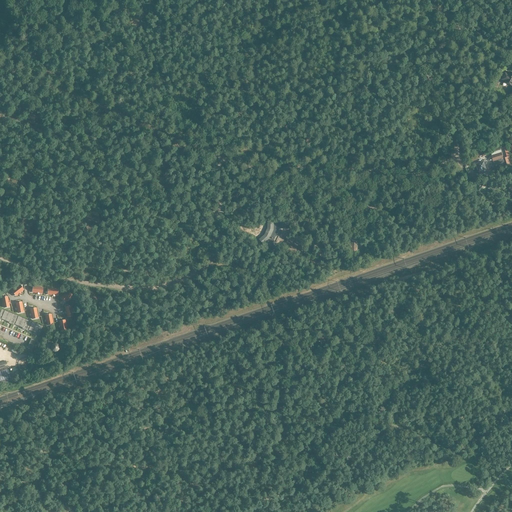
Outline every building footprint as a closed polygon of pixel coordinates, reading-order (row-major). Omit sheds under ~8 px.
[(502,79),(506,81),(505,82),(511,85),(511,72),(510,72),(509,75),(505,73),(502,79)] [(493,161),(503,159),(501,153),(491,156),(493,161)] [(476,164),(477,168),(476,168),(477,172),(478,171),(479,171),(480,174),(487,172),(484,165),(487,164),(486,160),(483,161),(483,162),(476,164)] [(278,228),(279,228),(289,229),(289,222),(268,221),(267,228),(264,235),(259,240),(274,256),(279,251),(272,244),(271,243),(273,238),(274,239),(277,233),(275,233),(278,228)] [(23,290),(20,286),(12,291),(16,296),(23,290)] [(68,291),(61,298),(65,302),(71,295),(68,291)] [(0,319),(5,321),(8,313),(1,310),(0,313),(0,319)] [(9,324),(11,325),(15,315),(8,313),(5,321),(10,323),(9,324)] [(14,324),(19,326),(22,318),(15,315),(11,325),(14,325),(14,324)] [(22,318),(19,326),(24,328),(23,329),(25,330),(29,321),(22,318)] [(29,321),(25,330),(27,331),(28,330),(33,332),(36,324),(29,321)] [(36,324),(33,332),(37,334),(37,335),(39,336),(43,327),(36,324)] [(29,351),(32,353),(37,341),(31,339),(27,349),(30,350),(30,351),(29,351)] [(50,349),(51,349),(52,351),(54,352),(57,351),(59,349),(60,349),(60,347),(59,347),(58,345),(55,344),(53,344),(52,345),(52,344),(50,346),(50,349)] [(9,369),(0,372),(0,386),(6,384),(6,383),(13,381),(12,377),(9,369)]
